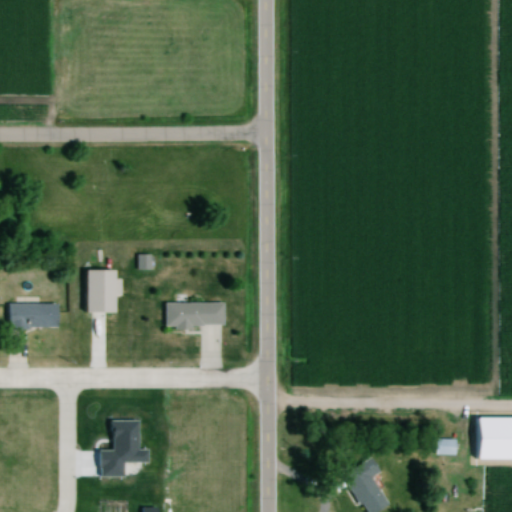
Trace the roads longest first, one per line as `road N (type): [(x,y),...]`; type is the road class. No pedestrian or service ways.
road 1 (residential): [(266,511),(263,0)]
road 2 (residential): [(0,381),(266,383)]
road 3 (residential): [(263,136),(0,132)]
road 4 (residential): [(63,382),(62,511)]
